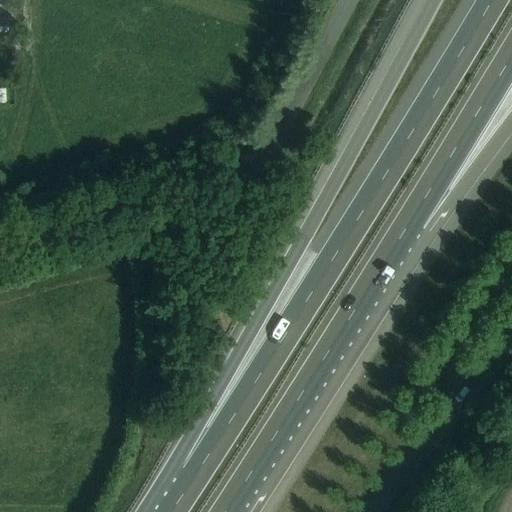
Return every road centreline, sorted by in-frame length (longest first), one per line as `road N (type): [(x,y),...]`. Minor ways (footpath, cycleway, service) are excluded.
road 1 (motorway): [(490,0),(191,478)]
road 2 (motorway): [(433,0),(292,249),(191,478)]
road 3 (unclassified): [(0,244),(219,177),(272,140),(348,0)]
road 4 (motorway): [(222,511),(407,225)]
road 5 (motorway): [(407,225),(511,52)]
road 6 (unclassified): [(391,511),(511,359)]
road 7 (motorway): [(407,225),(511,116)]
